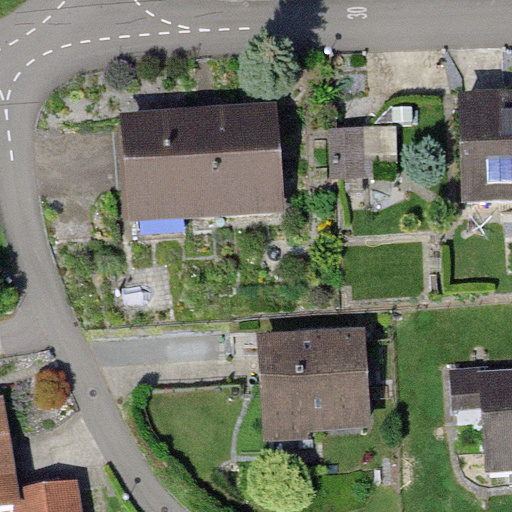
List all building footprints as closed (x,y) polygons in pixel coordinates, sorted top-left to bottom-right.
[(511,92),(461,94),(465,209),(511,207),(511,92)] [(283,114),(128,120),(132,231),(288,224),(283,114)] [(406,165),(406,131),(345,132),(346,181),(387,181),(387,165),(406,165)] [(264,437),(375,432),(371,335),(259,340),(264,437)] [(511,372),(479,374),(485,476),(511,473),(511,372)] [(7,398),(0,399),(0,511),(9,511),(22,511),(19,492),(7,398)] [(88,511),(85,483),(19,492),(22,511),(88,511)]
